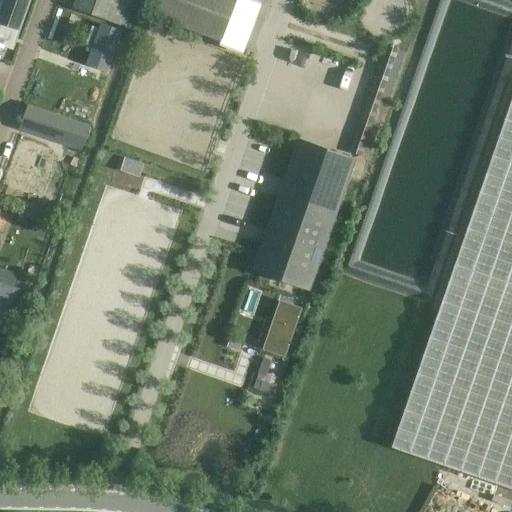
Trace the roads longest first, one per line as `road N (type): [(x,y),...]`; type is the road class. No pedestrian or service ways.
road 1 (unknown): [(114,510),(275,12)]
road 2 (unclassified): [(0,127),(46,0)]
road 3 (unclassified): [(134,511),(0,502)]
